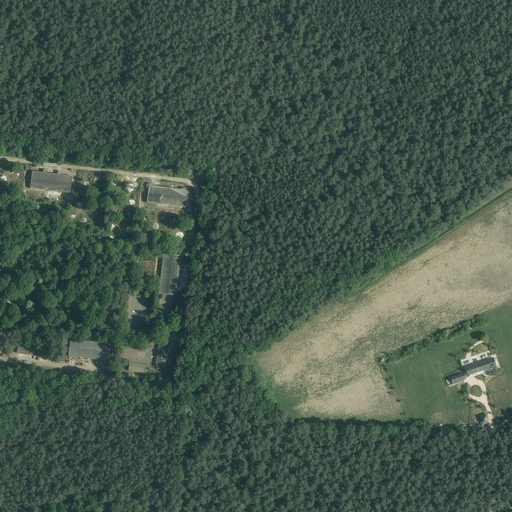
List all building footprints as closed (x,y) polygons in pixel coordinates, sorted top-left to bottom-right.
[(72,176),(32,172),(30,189),(70,194),(72,176)] [(181,190),(156,187),(156,185),(154,184),(149,183),(147,184),(146,186),(146,188),(147,189),(146,195),(147,195),(146,203),(187,208),(188,194),(190,194),(191,194),(191,191),(191,189),(189,188),(184,188),(182,188),(181,190)] [(158,294),(175,296),(177,285),(180,285),(181,282),(177,282),(178,271),(182,271),(182,268),(179,267),(180,256),(163,254),(158,294)] [(68,357),(108,362),(110,345),(70,340),(68,357)] [(168,345),(159,343),(156,367),(165,368),(168,345)] [(475,366),(466,369),(468,376),(471,374),(481,371),(492,368),(496,366),(493,358),(491,359),(474,364),(475,366)] [(130,363),(129,371),(143,373),(144,365),(130,363)] [(464,373),(451,378),(453,384),(464,381),(464,380),(467,379),(464,373)] [(485,413),(478,416),(481,426),(489,423),(485,413)]
